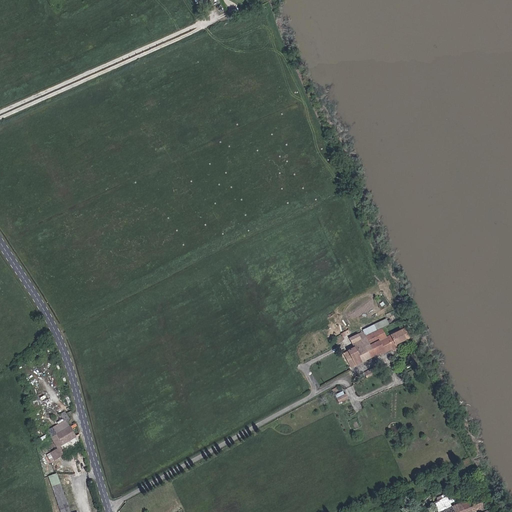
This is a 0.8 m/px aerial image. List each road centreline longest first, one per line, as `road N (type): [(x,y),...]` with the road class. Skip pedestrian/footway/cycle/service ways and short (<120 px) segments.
road 1 (tertiary): [(0,237),(41,296),(109,511)]
road 2 (unknown): [(108,508),(352,376)]
road 3 (unknown): [(0,117),(212,25)]
